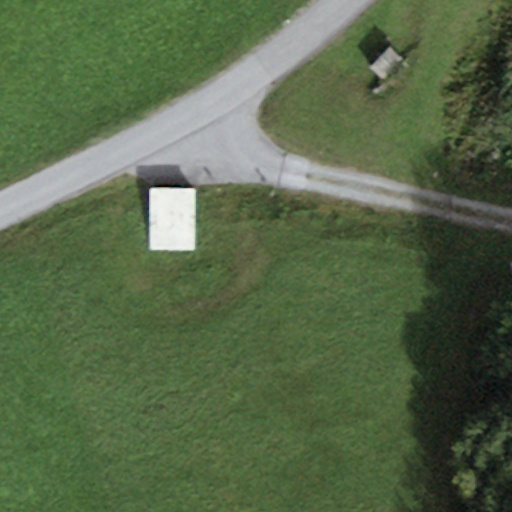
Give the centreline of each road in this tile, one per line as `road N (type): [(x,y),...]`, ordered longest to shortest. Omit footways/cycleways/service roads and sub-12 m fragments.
road 1 (track): [(511,215),(288,168),(199,117)]
road 2 (unclassified): [(199,117),(0,217)]
road 3 (unclassified): [(199,117),(345,0)]
